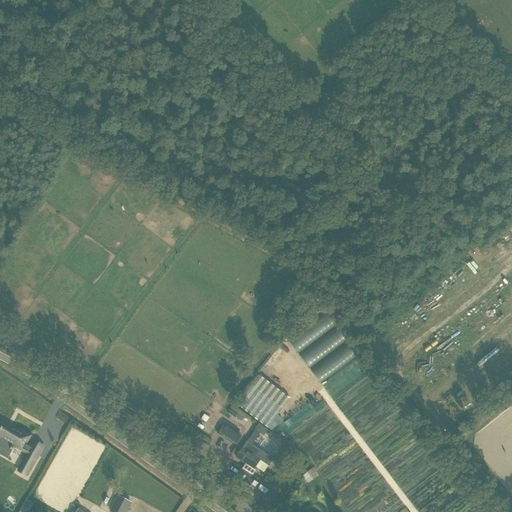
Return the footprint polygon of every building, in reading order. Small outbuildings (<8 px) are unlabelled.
[(329,314),(288,339),(295,351),(336,326),(329,314)] [(331,329),(298,353),(309,368),(342,343),(331,329)] [(319,383),(354,358),(345,345),(322,362),(320,360),(309,368),(319,383)] [(267,428),(289,397),(256,375),(235,406),(267,428)] [(278,416),(268,429),(272,432),(282,419),(278,416)] [(0,419),(0,438),(2,439),(0,442),(0,447),(11,453),(15,447),(28,454),(18,472),(26,476),(37,455),(30,452),(32,448),(25,444),(29,436),(0,419)] [(258,422),(253,428),(263,435),(267,429),(258,422)] [(217,433),(236,444),(241,436),(223,424),(217,433)] [(236,457),(255,470),(260,462),(268,468),(274,459),(247,441),(236,457)] [(284,441),(281,446),(289,452),(293,447),(284,441)] [(242,468),(240,472),(233,483),(266,505),(276,491),(242,468)] [(313,468),(302,476),(307,483),(315,477),(313,473),(316,471),(313,468)] [(111,511),(110,511),(124,511),(129,503),(118,497),(111,511)] [(24,504),(21,510),(24,511),(29,511),(35,503),(28,499),(24,504)]
